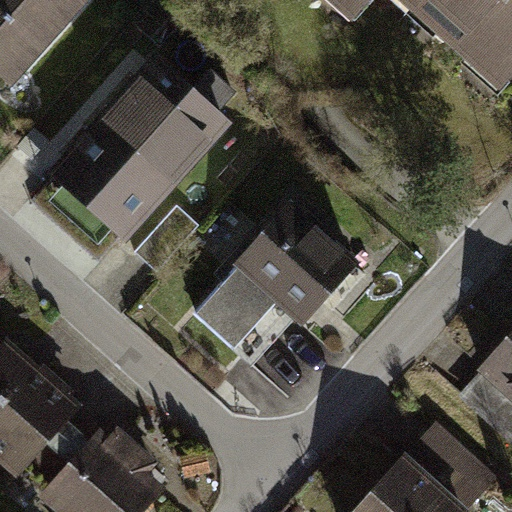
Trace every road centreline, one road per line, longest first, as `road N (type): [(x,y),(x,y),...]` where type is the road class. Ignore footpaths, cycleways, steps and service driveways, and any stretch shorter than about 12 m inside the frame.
road 1 (residential): [(269,468),(0,228)]
road 2 (residential): [(511,214),(269,468)]
